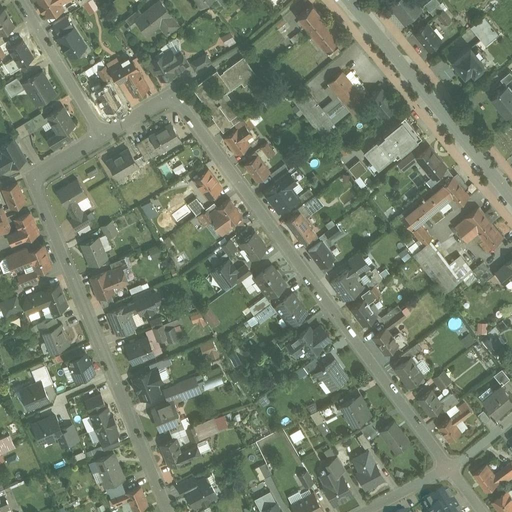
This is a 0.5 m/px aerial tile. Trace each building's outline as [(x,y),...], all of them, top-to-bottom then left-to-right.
[(38,0),(42,6),(40,7),(43,13),(45,11),(48,16),(63,7),(59,0),(58,0),(38,0)] [(227,0),(218,0),(225,9),(231,4),(227,0)] [(415,0),(391,0),(389,2),(404,21),(421,7),(415,0)] [(438,0),(428,0),(424,4),(429,11),(440,2),(438,0)] [(143,14),(136,20),(136,21),(147,35),(160,24),(167,34),(178,25),(171,16),(172,15),(160,1),(143,14)] [(312,4),(298,16),(311,33),(326,21),(312,4)] [(15,26),(4,9),(0,11),(0,34),(0,35),(1,35),(15,26)] [(139,9),(125,19),(130,25),(136,21),(136,20),(143,14),(139,9)] [(452,20),(443,9),(437,15),(445,25),(452,20)] [(66,16),(53,24),(60,36),(74,27),(66,16)] [(485,17),(471,28),(481,40),(495,29),(485,17)] [(326,21),(311,33),(325,49),(339,37),(326,21)] [(427,22),(414,33),(428,50),(430,48),(431,50),(437,46),(435,44),(441,39),(427,22)] [(85,46),(74,27),(60,36),(58,37),(65,48),(70,56),(85,46)] [(464,41),(473,34),(470,30),(461,36),(464,41)] [(223,36),(228,47),(237,43),(232,32),(223,36)] [(295,43),(302,37),(298,33),(291,39),(295,43)] [(5,42),(0,45),(5,53),(10,50),(9,48),(12,46),(8,40),(5,42)] [(33,56),(23,40),(12,46),(9,48),(10,50),(15,58),(5,64),(11,73),(21,67),(20,64),(33,56)] [(166,44),(160,49),(161,51),(155,55),(157,58),(147,63),(153,73),(156,71),(161,80),(175,72),(170,63),(169,61),(165,54),(170,51),(166,44)] [(474,52),(470,47),(453,61),(454,62),(453,63),(453,65),(456,68),(458,68),(465,76),(471,71),(474,74),(485,66),(478,57),(482,54),(478,48),(474,52)] [(182,53),(169,61),(170,63),(175,72),(188,64),(182,53)] [(206,54),(191,63),(195,70),(210,61),(206,54)] [(217,70),(192,88),(214,116),(212,117),(223,132),(234,124),(243,118),(224,93),(241,81),(244,86),(249,82),(252,87),(261,81),(243,56),(223,71),(226,74),(222,77),(217,70)] [(117,59),(107,65),(109,69),(117,65),(120,63),(117,59)] [(149,88),(133,60),(132,60),(134,64),(121,71),(117,65),(109,69),(118,83),(125,79),(134,96),(149,88)] [(105,66),(98,70),(104,80),(111,76),(105,66)] [(42,71),(24,82),(37,104),(55,93),(50,85),(42,72),(43,72),(42,71)] [(368,103),(342,71),(329,82),(340,96),(350,108),(355,114),(368,103)] [(511,73),(511,71),(501,79),(506,85),(511,79),(511,73)] [(18,77),(4,85),(9,92),(22,85),(18,77)] [(121,94),(114,83),(110,85),(117,96),(121,94)] [(110,84),(95,93),(106,112),(121,103),(117,96),(110,85),(110,84)] [(511,91),(508,86),(493,98),(508,116),(511,112),(511,91)] [(390,98),(381,88),(367,100),(376,110),(374,112),(379,118),(396,104),(391,98),(390,98)] [(319,113),(302,91),(293,98),(298,105),(303,112),(327,142),(336,135),(329,126),(319,113)] [(340,96),(319,113),(329,126),(350,108),(340,96)] [(303,112),(298,105),(294,107),(300,115),(303,112)] [(63,106),(48,116),(58,132),(59,134),(67,130),(75,125),(63,106)] [(41,112),(31,118),(37,129),(44,125),(41,121),(45,118),(41,112)] [(250,118),(247,114),(243,118),(234,124),(237,128),(238,127),(238,128),(244,123),(249,129),(255,125),(253,123),(250,118)] [(421,137),(404,116),(383,132),(384,134),(363,151),(371,162),(366,166),(373,175),(421,137)] [(37,129),(31,118),(24,123),(30,133),(37,129)] [(30,133),(24,123),(15,128),(21,138),(30,133)] [(244,123),(238,128),(238,127),(237,128),(225,137),(237,153),(250,144),(246,139),(252,134),(249,129),(244,123)] [(171,124),(151,136),(160,152),(180,140),(171,124)] [(67,130),(59,134),(58,132),(48,138),(54,148),(71,138),(67,130)] [(151,136),(142,142),(148,152),(151,157),(160,152),(151,136)] [(341,138),(336,143),(345,155),(351,150),(341,138)] [(14,139),(0,146),(0,148),(2,151),(0,152),(0,172),(10,167),(11,168),(25,159),(14,139)] [(142,142),(137,145),(143,155),(148,152),(142,142)] [(267,142),(261,147),(269,157),(275,153),(267,142)] [(450,172),(429,146),(416,157),(418,160),(428,172),(427,172),(431,177),(432,178),(433,178),(437,183),(450,172)] [(129,149),(108,161),(118,178),(138,165),(129,149)] [(270,171),(255,151),(248,156),(250,160),(245,164),(257,181),(270,171)] [(412,152),(397,165),(403,172),(418,160),(416,157),(412,152)] [(359,159),(348,168),(356,178),(367,169),(359,159)] [(285,163),(270,174),(275,180),(288,169),(289,169),(285,163)] [(301,177),(293,166),(289,169),(288,169),(297,181),(301,177)] [(0,181),(17,175),(17,174),(1,181),(0,180),(0,174),(11,168),(10,167),(0,172),(0,181)] [(222,188),(208,169),(194,179),(208,198),(222,188)] [(275,180),(274,180),(277,183),(265,192),(279,212),(284,208),(285,206),(285,204),(297,195),(290,186),(297,181),(288,169),(275,180)] [(437,183),(399,214),(402,218),(430,195),(440,187),(454,176),(450,172),(437,183)] [(457,175),(455,175),(454,176),(440,187),(448,198),(455,206),(456,206),(470,195),(465,190),(466,189),(465,187),(465,186),(462,182),(461,182),(460,183),(458,181),(459,180),(459,178),(457,175)] [(70,183),(65,186),(65,187),(57,191),(66,207),(67,206),(77,201),(87,195),(78,179),(71,183),(70,183)] [(18,182),(3,189),(11,208),(26,202),(18,182)] [(430,195),(402,218),(411,229),(438,206),(448,198),(440,187),(430,195)] [(309,188),(291,201),(296,208),(303,203),(314,195),(309,188)] [(314,196),(310,199),(317,209),(321,206),(314,196)] [(198,197),(189,204),(197,215),(206,209),(198,197)] [(218,207),(211,213),(215,218),(215,219),(218,223),(216,224),(223,234),(231,227),(229,224),(242,215),(230,198),(218,207)] [(448,198),(438,206),(445,215),(455,206),(448,198)] [(303,204),(310,214),(317,209),(310,199),(303,204)] [(84,213),(77,201),(67,206),(74,218),(84,213)] [(153,201),(143,206),(150,219),(160,214),(153,201)] [(214,203),(206,209),(206,210),(208,209),(211,213),(218,207),(214,203)] [(299,212),(287,221),(299,238),(301,237),(303,240),(315,232),(305,218),(310,214),(303,204),(303,203),(296,208),(299,212)] [(504,237),(479,206),(465,218),(484,240),(480,243),(487,252),(504,237)] [(211,213),(208,209),(206,210),(201,214),(209,223),(215,219),(215,218),(211,213)] [(30,213),(18,218),(15,213),(7,217),(11,228),(18,226),(19,229),(9,234),(12,243),(23,238),(23,239),(38,232),(30,213)] [(87,214),(72,223),(77,230),(91,221),(87,214)] [(0,233),(11,228),(7,217),(0,219),(0,233)] [(484,240),(465,218),(455,227),(467,241),(474,236),(480,243),(484,240)] [(111,220),(102,225),(108,237),(117,232),(111,220)] [(336,224),(321,235),(324,240),(329,237),(331,239),(341,231),(336,224)] [(420,224),(412,231),(424,245),(429,241),(432,238),(420,224)] [(255,232),(242,241),(254,257),(251,259),(252,259),(267,248),(255,232)] [(315,232),(303,240),(301,237),(299,238),(305,246),(319,237),(315,232)] [(98,237),(82,243),(91,265),(107,258),(98,237)] [(230,239),(221,245),(228,255),(237,248),(230,239)] [(322,240),(309,251),(321,267),(324,271),(331,267),(331,266),(334,264),(331,260),(335,257),(338,254),(333,247),(330,250),(322,240)] [(437,247),(435,249),(429,241),(424,245),(413,254),(444,293),(471,271),(472,271),(465,262),(454,270),(437,247)] [(28,251),(28,252),(35,269),(36,271),(52,265),(44,245),(28,251)] [(27,247),(7,256),(13,270),(24,265),(27,272),(35,269),(28,252),(28,251),(27,247)] [(406,261),(412,256),(406,249),(400,254),(406,261)] [(360,252),(348,260),(353,266),(364,258),(360,252)] [(125,257),(110,263),(112,269),(121,265),(122,268),(128,266),(125,257)] [(236,276),(242,271),(240,268),(230,257),(213,270),(225,285),(236,276)] [(349,268),(331,281),(344,299),(362,286),(355,277),(369,268),(363,260),(364,258),(353,266),(349,269),(349,268)] [(511,258),(496,272),(504,282),(511,276),(511,275),(511,258)] [(248,262),(240,268),(242,271),(236,276),(240,281),(254,271),(248,262)] [(472,271),(471,271),(482,284),(494,275),(483,262),(472,271)] [(106,271),(91,278),(95,289),(94,289),(98,298),(114,291),(111,285),(115,284),(122,286),(124,282),(127,280),(127,279),(127,277),(126,273),(124,273),(122,268),(121,265),(112,269),(106,272),(106,271)] [(286,284),(272,265),(255,278),(269,297),(286,284)] [(375,267),(362,277),(370,288),(375,285),(383,278),(375,267)] [(27,272),(18,276),(22,285),(39,279),(36,271),(35,269),(27,272)] [(59,284),(26,298),(24,303),(28,313),(49,304),(54,317),(63,313),(61,307),(68,305),(59,284)] [(370,288),(368,290),(374,298),(377,296),(381,293),(375,285),(370,288)] [(364,298),(351,308),(364,325),(377,315),(376,313),(379,311),(374,305),(380,301),(377,296),(374,298),(368,290),(361,295),(364,298)] [(127,305),(132,317),(141,313),(142,317),(156,311),(155,308),(164,303),(159,291),(144,297),(148,304),(137,308),(134,301),(127,304),(127,305)] [(142,292),(132,296),(134,301),(137,308),(148,304),(144,297),(142,292)] [(293,294),(276,306),(277,307),(278,306),(285,315),(283,316),(290,325),(307,312),(293,294)] [(265,295),(249,307),(254,315),(271,303),(265,295)] [(17,296),(0,303),(5,316),(22,309),(17,296)] [(112,296),(100,301),(103,307),(115,302),(112,296)] [(271,303),(254,315),(260,322),(276,310),(271,303)] [(127,304),(108,312),(112,320),(118,333),(117,333),(117,334),(136,326),(135,326),(132,320),(133,319),(132,317),(127,305),(127,304)] [(199,321),(202,327),(208,324),(200,309),(191,314),(195,323),(199,321)] [(394,316),(391,318),(396,323),(406,316),(402,310),(394,316)] [(390,311),(381,317),(385,322),(391,317),(391,318),(394,316),(390,311)] [(489,316),(478,315),(478,325),(488,326),(489,316)] [(54,317),(38,323),(41,330),(43,329),(57,323),(54,317)] [(391,317),(385,322),(389,328),(396,323),(391,318),(391,317)] [(449,320),(452,330),(464,327),(461,317),(449,320)] [(57,323),(43,329),(49,342),(50,342),(53,350),(69,343),(61,324),(58,325),(57,323)] [(163,324),(153,328),(158,340),(167,337),(163,324)] [(296,336),(287,343),(288,344),(294,352),(302,346),(309,355),(323,344),(316,335),(310,328),(310,327),(310,326),(296,336)] [(386,327),(372,337),(385,354),(398,345),(401,348),(408,343),(401,334),(398,336),(396,333),(392,336),(386,327)] [(292,331),(277,342),(281,348),(288,344),(287,343),(296,336),(292,331)] [(467,348),(476,342),(470,333),(461,340),(467,348)] [(147,336),(125,345),(133,363),(142,359),(154,354),(155,354),(147,336)] [(501,337),(496,342),(492,338),(486,343),(495,354),(507,344),(501,337)] [(210,354),(211,359),(220,357),(215,340),(201,343),(204,355),(210,354)] [(79,346),(63,353),(67,362),(68,361),(68,360),(83,354),(79,346)] [(410,349),(399,356),(403,362),(410,357),(411,357),(414,355),(410,349)] [(83,354),(68,360),(68,361),(76,380),(94,372),(86,353),(83,354)] [(316,357),(304,366),(308,373),(320,364),(316,357)] [(403,362),(395,368),(408,386),(423,374),(415,363),(411,357),(410,357),(403,362)] [(347,377),(334,359),(323,367),(323,368),(318,372),(323,379),(325,377),(333,388),(347,377)] [(423,359),(421,359),(415,363),(423,374),(429,370),(429,368),(423,359)] [(31,370),(36,382),(41,381),(43,387),(53,383),(45,364),(31,370)] [(157,368),(133,378),(135,383),(134,383),(137,391),(138,390),(142,398),(159,391),(155,382),(162,379),(157,368)] [(502,369),(494,375),(500,383),(502,381),(504,384),(510,379),(502,369)] [(443,370),(433,378),(441,388),(451,381),(443,370)] [(196,376),(172,386),(175,393),(190,387),(193,394),(200,391),(197,384),(199,384),(196,376)] [(333,388),(325,377),(323,379),(319,382),(327,392),(331,389),(333,388)] [(43,387),(41,381),(36,382),(20,389),(28,408),(49,400),(43,387)] [(511,398),(501,385),(483,401),(496,416),(511,402),(511,398)] [(190,387),(175,393),(177,400),(193,394),(190,387)] [(431,389),(418,399),(430,415),(442,406),(446,411),(459,401),(453,392),(451,390),(450,391),(451,392),(440,401),(431,389)] [(105,407),(107,406),(102,394),(85,401),(90,413),(92,412),(96,404),(105,407)] [(360,394),(342,404),(352,424),(371,415),(360,394)] [(174,401),(152,410),(159,428),(168,424),(171,432),(173,432),(185,427),(184,427),(174,401)] [(334,401),(320,409),(310,413),(317,424),(323,420),(326,419),(324,415),(337,408),(334,401)] [(472,412),(465,402),(459,407),(461,410),(451,418),(456,424),(472,412)] [(118,435),(107,406),(105,407),(96,404),(92,412),(90,413),(101,442),(118,435)] [(457,405),(447,413),(450,417),(451,417),(451,418),(461,410),(459,407),(457,405)] [(490,419),(483,410),(478,415),(484,424),(490,419)] [(34,424),(41,442),(58,435),(63,433),(61,428),(55,415),(34,424)] [(450,417),(438,426),(449,441),(462,432),(456,424),(451,418),(451,417),(450,417)] [(187,427),(186,427),(191,441),(218,432),(213,418),(187,427)] [(323,420),(317,424),(323,434),(330,430),(323,420)] [(395,420),(380,431),(395,453),(411,441),(395,420)] [(63,433),(58,435),(63,447),(78,440),(72,423),(61,428),(63,433)] [(375,429),(370,423),(360,428),(363,432),(366,436),(375,429)] [(185,427),(173,432),(175,438),(176,438),(181,450),(193,445),(191,441),(186,427),(187,427),(186,426),(184,427),(185,427)] [(295,443),(306,438),(302,429),(291,434),(295,443)] [(366,436),(363,432),(357,436),(366,449),(372,445),(370,442),(366,436)] [(10,434),(0,438),(0,453),(15,447),(10,434)] [(175,438),(161,444),(169,466),(201,453),(197,443),(193,445),(181,450),(176,438),(175,438)] [(101,446),(90,451),(92,456),(103,452),(101,446)] [(322,452),(328,461),(337,456),(332,446),(322,452)] [(375,463),(368,451),(354,458),(360,470),(357,472),(365,488),(384,478),(376,462),(375,463)] [(114,452),(90,462),(93,470),(100,467),(104,477),(102,478),(105,486),(121,480),(124,478),(118,462),(117,463),(113,453),(114,453),(114,452)] [(346,469),(337,456),(328,462),(334,479),(342,475),(341,472),(346,469)] [(266,463),(259,466),(265,478),(272,474),(266,463)] [(495,474),(487,463),(473,474),(486,491),(500,481),(495,474)] [(510,474),(505,467),(495,474),(500,481),(507,476),(510,474)] [(314,483),(307,471),(299,476),(306,488),(314,483)] [(353,495),(342,475),(334,479),(324,484),(334,504),(353,495)] [(193,476),(178,485),(183,495),(188,493),(185,488),(196,482),(193,476)] [(196,482),(185,488),(188,493),(195,507),(205,502),(217,496),(211,484),(209,485),(205,477),(196,482)] [(121,480),(105,486),(108,493),(109,492),(123,487),(121,480)] [(141,486),(126,492),(129,499),(133,511),(149,504),(141,486)] [(123,487),(109,492),(115,505),(129,499),(126,492),(123,487)] [(463,511),(449,487),(427,501),(433,511),(432,511),(463,511)] [(511,511),(511,488),(508,491),(508,492),(493,502),(500,511),(511,511)] [(314,492),(291,504),(295,511),(319,511),(323,510),(314,492)] [(4,495),(0,497),(0,509),(8,506),(4,496),(4,495)] [(282,511),(281,508),(280,508),(276,502),(264,509),(265,511),(282,511)]
